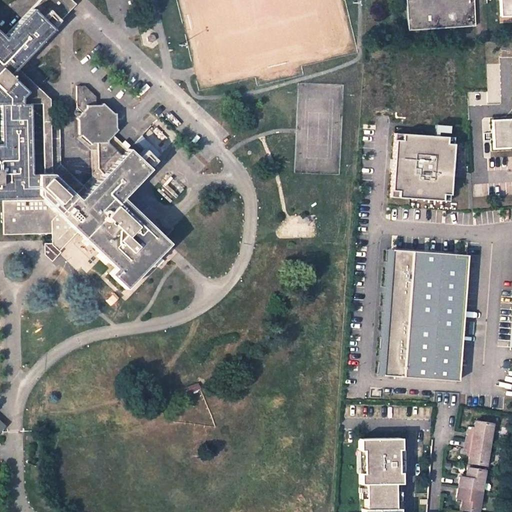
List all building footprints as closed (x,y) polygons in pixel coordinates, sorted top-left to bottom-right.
[(39,0),(4,38),(0,34),(0,116),(1,144),(0,143),(0,199),(2,200),(3,235),(51,233),(52,243),(52,246),(58,252),(59,251),(76,233),(80,236),(99,254),(102,256),(111,264),(114,268),(109,274),(125,289),(168,243),(163,238),(121,198),(148,169),(127,148),(120,156),(106,142),(93,142),(91,144),(91,176),(83,186),(74,195),(50,173),(43,173),(41,103),(45,103),(49,103),(50,99),(17,67),(53,29),(40,17),(48,9),(60,20),(74,4),(69,0),(39,0)] [(147,6),(145,0),(131,0),(134,9),(147,6)] [(405,0),(408,30),(475,26),(473,0),(405,0)] [(511,0),(498,0),(500,17),(511,16),(511,0)] [(154,35),(150,34),(147,37),(148,42),(152,43),(155,40),(154,35)] [(84,86),(76,86),(76,108),(81,111),(75,118),(77,119),(78,134),(80,134),(91,144),(93,142),(106,142),(108,142),(107,141),(113,135),(117,130),(115,128),(115,113),(113,113),(102,103),(101,105),(95,105),(95,96),(84,86)] [(50,121),(49,103),(45,103),(41,103),(43,173),(50,173),(50,156),(50,121)] [(511,118),(490,119),(491,150),(511,148),(511,118)] [(59,121),(50,121),(50,156),(60,156),(59,121)] [(435,123),(435,133),(449,133),(449,124),(435,123)] [(390,197),(449,200),(453,137),(394,133),(390,197)] [(120,156),(127,148),(113,135),(107,141),(108,142),(106,142),(120,156)] [(50,173),(60,165),(60,156),(50,156),(50,173)] [(74,195),(83,186),(60,165),(50,173),(74,195)] [(52,243),(44,243),(44,254),(51,261),(60,253),(59,251),(58,252),(52,246),(52,243)] [(376,374),(381,375),(391,249),(385,249),(376,374)] [(381,375),(457,380),(466,254),(454,254),(454,252),(451,252),(451,254),(391,249),(381,375)] [(464,441),(487,445),(491,425),(473,422),(471,431),(466,431),(464,441)] [(395,511),(395,507),(396,507),(396,499),(395,490),(395,483),(402,483),(401,472),(398,472),(397,449),(401,449),(400,437),(359,439),(360,450),(363,450),(363,474),(360,474),(360,484),(365,484),(365,488),(365,499),(365,509),(362,509),(362,511),(395,511)] [(464,441),(462,451),(467,453),(466,463),(473,464),(484,465),(487,445),(464,441)] [(457,488),(480,492),(484,471),(473,469),(465,468),(463,478),(459,477),(457,488)] [(457,488),(455,500),(460,501),(459,511),(467,511),(477,511),(480,492),(457,488)]
